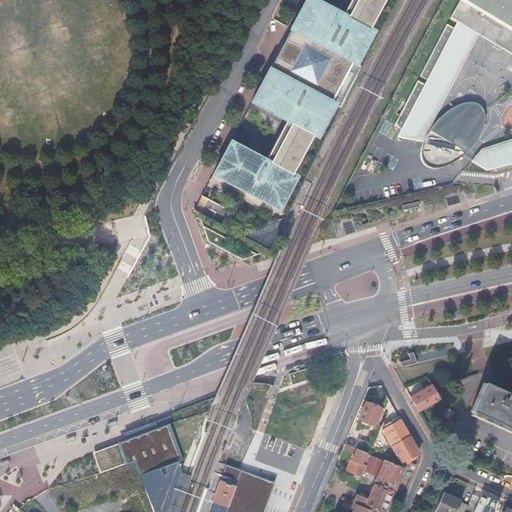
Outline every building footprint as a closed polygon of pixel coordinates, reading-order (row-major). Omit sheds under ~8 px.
[(353,0),(348,10),(330,0),(305,0),(291,26),(294,27),(274,64),(272,62),(253,99),(289,120),(269,156),(232,137),(213,173),(283,211),(301,174),(294,171),(313,134),(320,137),(337,103),(341,105),(349,89),(359,69),(362,64),(360,63),(380,26),(374,23),(386,0),(353,0)] [(511,31),(511,0),(459,0),(387,124),(410,137),(480,20),(484,14),(503,26),(511,31)] [(458,106),(448,112),(435,124),(426,136),(423,146),(422,155),(426,164),(432,170),(440,171),(449,169),(458,161),(467,152),(477,137),(485,124),(484,114),(478,106),(469,103),(458,106)] [(511,144),(475,156),(494,174),(511,169),(511,144)] [(256,250),(204,222),(209,239),(240,255),(256,250)] [(429,380),(406,389),(418,412),(440,399),(429,380)] [(511,396),(485,384),(470,414),(511,432),(511,396)] [(381,409),(366,403),(359,419),(374,425),(381,409)] [(454,411),(446,408),(443,416),(451,419),(454,411)] [(385,429),(383,430),(401,463),(400,466),(413,472),(416,465),(409,462),(413,460),(411,457),(419,453),(399,418),(384,426),(385,429)] [(149,433),(121,443),(128,462),(129,462),(135,460),(155,511),(161,511),(181,462),(168,426),(149,433)] [(372,444),(360,439),(356,448),(357,448),(367,452),(368,453),(372,444)] [(121,443),(93,453),(100,472),(128,462),(121,443)] [(367,452),(357,448),(352,460),(362,464),(367,452)] [(382,460),(371,456),(365,471),(376,475),(382,460)] [(404,468),(384,460),(374,483),(394,491),(404,468)] [(225,466),(212,500),(227,506),(240,471),(225,466)] [(227,506),(225,511),(262,511),(263,511),(266,504),(256,500),(263,480),(240,471),(227,506)] [(263,480),(256,500),(266,504),(273,483),(263,480)] [(357,494),(351,508),(354,510),(352,511),(374,511),(366,509),(368,505),(383,511),(391,493),(374,486),(368,499),(357,494)] [(461,501),(443,493),(435,511),(437,511),(464,511),(468,505),(461,502),(461,501)] [(486,499),(480,497),(477,505),(475,504),(474,507),(476,508),(473,511),(499,511),(502,507),(503,505),(498,503),(498,502),(487,497),(486,499)]
